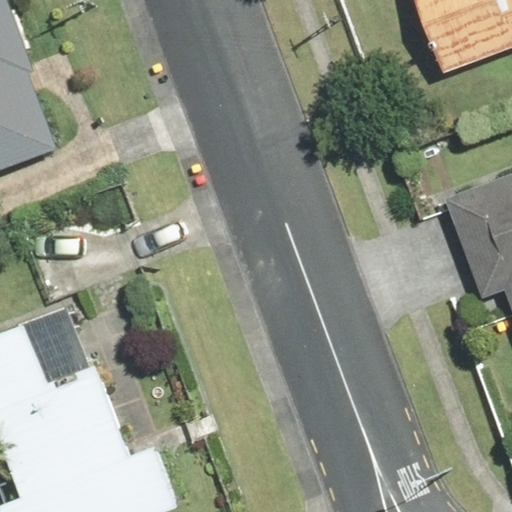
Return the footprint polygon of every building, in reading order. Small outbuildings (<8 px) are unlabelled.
[(0,0),(0,164),(51,147),(0,0)] [(511,0),(414,0),(440,70),(511,44),(511,0)] [(511,173),(448,196),(481,291),(501,284),(511,317),(511,173)] [(195,197),(122,229),(146,282),(219,249),(195,197)] [(0,263),(10,291),(44,279),(52,302),(128,276),(111,225),(0,263)] [(66,305),(0,330),(0,450),(17,496),(0,502),(0,511),(154,511),(173,505),(149,443),(124,453),(66,305)]
